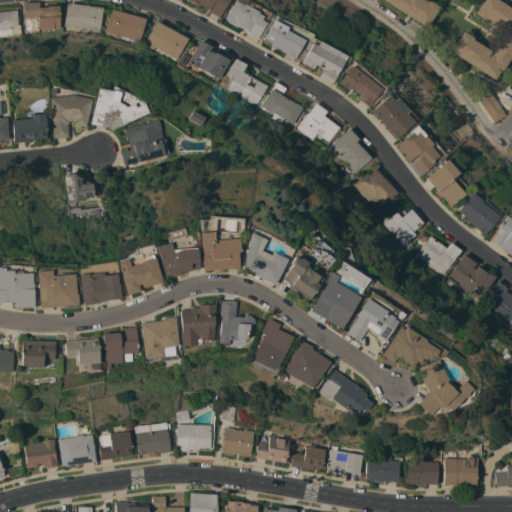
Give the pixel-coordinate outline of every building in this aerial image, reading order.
[(227,0),(219,17),(208,12),(209,10),(198,5),(198,6),(186,0),(227,0)] [(257,39),(245,32),(245,31),(236,26),(236,27),(226,21),(227,20),(224,19),(234,0),(242,5),(243,3),(257,11),(256,13),(262,16),(260,19),(266,22),(257,39)] [(426,27),(383,0),(424,0),(427,2),(428,0),(438,7),(426,27)] [(498,0),(511,9),(511,54),(502,70),(500,69),(494,80),(449,51),(462,31),(472,37),(471,39),(490,51),(492,53),(506,31),(485,18),(484,19),(473,13),(481,0),(498,0)] [(38,2),(38,7),(47,7),(47,6),(58,5),(59,28),(37,29),(37,17),(22,17),(22,2),(38,2)] [(102,7),(99,30),(63,26),(66,3),(102,7)] [(145,18),(139,41),(104,31),(110,9),(145,18)] [(0,11),(16,10),(18,26),(8,27),(9,29),(0,30),(0,11)] [(285,30),(304,39),(294,58),(281,51),(269,44),(271,41),(263,37),(273,19),(287,27),(285,30)] [(187,38),(176,58),(155,47),(153,49),(151,49),(150,47),(150,45),(151,45),(144,41),(155,21),(187,38)] [(188,62),(199,40),(211,46),(209,51),(214,53),(214,52),(228,60),(218,78),(217,78),(216,80),(212,78),(213,76),(188,62)] [(346,56),(336,74),(337,74),(333,80),(322,74),(323,72),(318,70),(320,67),(315,64),(312,69),(300,62),(311,43),(316,46),(318,41),(346,56)] [(184,65),(179,63),(183,53),(189,56),(184,65)] [(226,89),(233,76),(226,72),(234,58),(246,64),(242,71),(267,85),(255,106),(226,89)] [(380,89),(367,106),(357,98),(360,95),(353,89),(352,91),(348,88),(347,90),(337,83),(350,66),(380,89)] [(292,124),(283,118),(280,123),(271,117),(274,112),(273,112),(272,114),(266,109),(267,108),(261,105),(275,82),(285,88),(281,95),(283,95),(282,96),(287,99),(287,98),(290,100),(289,100),(291,101),(293,102),(295,104),(295,103),(303,108),(292,124)] [(133,103),(135,107),(143,103),(147,112),(110,129),(104,127),(89,123),(97,87),(119,92),(117,102),(120,103),(122,104),(125,106),(133,103)] [(504,115),(493,123),(474,94),(485,87),(504,115)] [(410,125),(410,126),(408,128),(407,127),(394,139),(387,130),(387,129),(370,111),(385,96),(383,94),(387,90),(391,94),(390,95),(393,99),(392,99),(393,100),(395,97),(408,111),(405,113),(413,122),(410,125)] [(84,127),(71,124),(72,121),(67,121),(67,123),(66,123),(67,136),(52,138),(48,97),(72,95),(90,98),(84,127)] [(315,102),(326,111),(323,115),(339,127),(328,142),(316,134),(312,140),(296,128),(315,102)] [(204,117),(199,125),(187,118),(192,110),(204,117)] [(25,140),(25,141),(12,142),(10,120),(29,118),(29,113),(43,112),(45,138),(25,140)] [(0,117),(5,117),(8,139),(0,140),(0,117)] [(120,153),(121,153),(120,152),(129,149),(127,140),(125,140),(124,135),(125,135),(123,128),(157,119),(159,129),(162,140),(159,140),(162,150),(161,151),(162,155),(124,165),(124,164),(123,164),(121,158),(120,153)] [(329,146),(348,128),(358,139),(355,141),(370,158),(355,172),(344,161),(339,166),(330,156),(334,152),(329,146)] [(409,160),(396,144),(411,131),(414,135),(418,132),(422,137),(424,135),(431,144),(430,146),(438,156),(432,161),(434,163),(421,174),(413,163),(419,158),(416,155),(410,160),(409,160)] [(457,172),(450,179),(464,194),(450,206),(439,194),(438,195),(435,191),(436,190),(424,178),(445,159),(446,159),(447,159),(457,171),(457,172)] [(378,210),(353,184),(365,172),(367,174),(374,168),(375,168),(377,166),(387,176),(386,177),(387,179),(386,181),(397,192),(378,210)] [(64,175),(72,173),(78,177),(79,177),(91,183),(93,196),(84,197),(85,199),(68,201),(64,175)] [(480,200),(479,201),(498,216),(493,222),(495,223),(492,225),(491,224),(484,233),(484,234),(483,235),(464,219),(465,218),(456,210),(468,195),(468,194),(470,192),(480,200)] [(415,234),(403,245),(383,223),(396,212),(401,217),(410,208),(412,210),(413,209),(423,220),(422,221),(422,222),(412,231),(415,234)] [(501,249),(498,248),(499,247),(491,241),(497,233),(494,231),(496,228),(495,227),(504,215),(511,220),(511,256),(501,248),(501,249)] [(208,238),(235,239),(236,217),(202,217),(202,231),(208,231),(208,238)] [(194,232),(207,231),(208,240),(233,238),(233,241),(236,240),(237,248),(234,248),(234,250),(232,251),(233,267),(198,270),(194,232)] [(268,284),(248,274),(249,272),(238,266),(245,232),(260,239),(255,250),(265,255),(266,251),(281,258),(268,284)] [(443,273),(424,259),(422,262),(414,256),(429,235),(445,247),(449,242),(460,250),(443,273)] [(161,278),(151,246),(165,242),(167,249),(192,247),(194,269),(182,270),(182,272),(175,272),(175,274),(161,278)] [(124,258),(124,260),(127,259),(128,261),(141,257),(141,256),(148,254),(149,257),(150,257),(157,281),(138,287),(137,283),(133,284),(135,290),(122,294),(118,278),(119,278),(113,261),(124,258)] [(478,299),(459,284),(459,283),(448,275),(464,254),(475,263),(472,267),(474,268),(476,265),(485,272),(486,271),(494,277),(478,299)] [(303,299),(284,286),(287,282),(278,276),(286,264),(284,263),(289,256),(294,259),(295,258),(302,262),(300,265),(303,267),(302,268),(317,278),(303,299)] [(364,278),(368,280),(367,281),(365,284),(362,282),(358,288),(351,284),(350,286),(347,283),(349,280),(344,276),(341,280),(332,274),(333,273),(330,271),(336,260),(364,278)] [(31,306),(12,307),(12,301),(0,301),(0,267),(2,267),(2,270),(10,270),(10,271),(19,271),(19,273),(29,272),(31,306)] [(37,308),(33,271),(49,270),(49,275),(71,273),(71,276),(72,276),(73,285),(72,285),(73,293),(74,293),(75,304),(37,308)] [(355,296),(336,328),(305,310),(321,281),(320,280),(326,271),(333,276),(330,282),(355,296)] [(113,283),(114,283),(116,298),(96,300),(96,302),(79,304),(75,274),(84,273),(84,274),(100,272),(100,275),(112,273),(113,283)] [(511,320),(508,317),(507,318),(502,315),(502,316),(493,310),(494,309),(483,301),(493,286),(493,285),(495,282),(496,283),(498,280),(499,279),(508,286),(505,290),(506,290),(505,291),(509,294),(509,293),(511,295),(511,320)] [(382,311),(381,312),(389,317),(388,318),(393,321),(380,340),(371,334),(372,333),(362,327),(354,341),(341,333),(352,316),(351,315),(362,298),(382,311)] [(230,300),(230,314),(229,314),(229,316),(238,317),(238,315),(245,315),(245,317),(248,317),(247,319),(249,319),(249,323),(247,323),(247,324),(246,324),(246,331),(241,331),(241,339),(232,338),(231,346),(222,345),(222,344),(214,344),(214,342),(213,342),(214,334),(215,334),(215,319),(214,319),(215,300),(230,300)] [(177,345),(176,332),(177,332),(175,309),(185,308),(185,307),(194,306),(193,304),(210,303),(210,307),(209,307),(210,313),(208,314),(208,329),(209,329),(208,339),(195,338),(196,336),(191,336),(192,344),(177,345)] [(158,320),(158,318),(170,317),(173,345),(169,345),(170,354),(140,358),(136,322),(158,320)] [(288,336),(273,368),(248,355),(259,333),(255,331),(262,317),(274,323),(272,328),(288,336)] [(421,340),(421,341),(434,350),(430,357),(428,355),(426,359),(424,357),(423,359),(421,358),(421,359),(418,358),(415,363),(412,361),(408,367),(399,361),(393,357),(389,362),(376,354),(395,326),(399,329),(401,326),(421,340)] [(131,327),(133,352),(127,352),(127,360),(120,360),(119,353),(117,353),(118,362),(106,363),(107,368),(101,368),(98,333),(115,332),(115,335),(119,334),(118,328),(131,327)] [(96,370),(86,371),(85,363),(74,364),(73,356),(62,357),(61,341),(93,338),(96,370)] [(307,346),(306,348),(326,361),(308,387),(279,370),(294,339),(307,346)] [(51,340),(51,348),(50,348),(50,358),(40,358),(40,357),(39,357),(39,367),(17,367),(18,351),(16,351),(16,349),(18,349),(18,344),(17,344),(18,340),(51,340)] [(0,371),(0,349),(4,349),(4,350),(8,351),(8,350),(10,350),(9,372),(0,371)] [(460,380),(468,388),(464,393),(464,394),(461,397),(460,396),(447,410),(444,407),(442,410),(439,407),(438,408),(437,407),(436,408),(434,406),(426,414),(414,403),(424,392),(413,370),(433,359),(443,379),(453,388),(460,380)] [(329,369),(330,368),(330,369),(330,370),(349,383),(350,382),(358,388),(357,391),(362,394),(360,397),(368,402),(362,411),(360,409),(359,410),(357,408),(353,413),(345,408),(344,409),(327,398),(326,400),(313,392),(323,378),(322,378),(328,368),(329,369)] [(278,380),(273,378),(277,371),(281,374),(278,380)] [(220,418),(222,403),(234,405),(232,420),(220,418)] [(176,421),(174,412),(186,409),(188,419),(176,421)] [(169,451),(157,453),(157,451),(136,453),(136,452),(137,451),(133,426),(136,426),(136,425),(140,424),(140,425),(165,421),(169,451)] [(184,424),(184,423),(188,423),(188,424),(209,424),(209,448),(198,448),(198,449),(188,449),(188,451),(176,451),(176,424),(184,424)] [(249,455),(232,452),(232,454),(220,452),(224,427),(233,428),(232,429),(243,431),(243,430),(253,431),(249,455)] [(127,431),(131,455),(100,459),(98,447),(110,445),(108,434),(127,431)] [(95,461),(92,461),(93,462),(88,463),(88,462),(69,464),(69,465),(65,466),(65,465),(61,465),(57,439),(74,436),(74,435),(81,434),(81,435),(91,434),(95,461)] [(254,457),(257,441),(267,443),(269,435),(288,439),(284,462),(254,457)] [(44,468),(44,466),(43,466),(43,464),(25,467),(24,462),(26,462),(23,445),(28,444),(28,443),(41,441),(41,440),(53,438),(54,445),(53,445),(55,460),(56,466),(44,468)] [(290,466),(292,452),(303,454),(305,446),(324,449),(321,468),(312,467),(312,470),(290,466)] [(328,449),(361,454),(358,474),(343,471),(344,469),(339,468),(338,474),(325,472),(328,449)] [(436,484),(403,483),(404,461),(417,461),(417,452),(430,453),(430,461),(437,462),(436,484)] [(397,482),(364,480),(365,458),(377,459),(378,453),(390,454),(390,460),(398,460),(397,482)] [(460,484),(460,482),(455,482),(455,484),(452,484),(446,484),(443,484),(443,458),(462,458),(462,459),(469,459),(469,457),(477,457),(476,462),(475,485),(460,484)] [(511,484),(508,484),(508,485),(495,486),(494,470),(507,460),(507,465),(511,464),(511,484)] [(187,511),(189,492),(215,494),(216,509),(215,511),(187,511)] [(183,511),(151,511),(151,496),(164,496),(164,506),(183,506),(183,511)] [(224,511),(225,505),(224,505),(224,500),(242,501),(242,503),(257,504),(257,507),(256,511),(224,511)] [(126,501),(126,503),(134,503),(134,504),(147,504),(147,510),(147,511),(115,511),(115,501),(126,501)]
